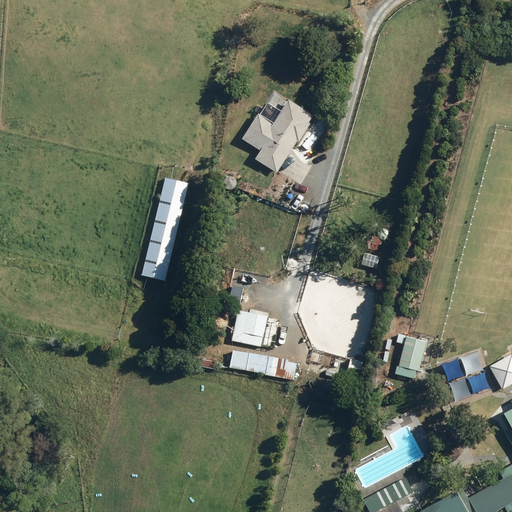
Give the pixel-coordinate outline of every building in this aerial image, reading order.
[(259,151),(253,159),(275,173),(296,141),(297,142),(309,124),(307,123),(312,116),(287,100),(272,124),(256,114),(240,139),(259,151)] [(164,179),(140,276),(163,282),(187,184),(164,179)] [(363,254),(360,265),(375,269),(378,258),(363,254)] [(230,341),(273,349),(278,320),(266,318),(267,317),(236,311),(230,341)] [(338,326),(330,355),(343,358),(351,330),(338,326)] [(410,338),(401,368),(417,372),(425,342),(417,340),(414,339),(410,338)] [(264,376),(273,377),(273,381),(282,383),(283,378),(292,380),(295,364),(286,363),(287,360),(231,351),(228,368),(265,374),(264,376)] [(318,352),(315,362),(332,368),(335,357),(318,352)] [(511,358),(511,356),(488,369),(501,392),(511,385),(511,358)] [(339,357),(335,369),(344,372),(348,360),(339,357)] [(215,361),(200,359),(199,368),(214,370),(215,361)] [(360,362),(349,360),(347,368),(358,370),(360,362)] [(511,467),(498,475),(503,484),(467,504),(471,511),(500,511),(504,510),(505,511),(511,511),(511,403),(510,405),(511,408),(511,412),(502,418),(510,432),(504,435),(511,450),(511,467)] [(404,478),(361,501),(367,511),(376,511),(412,493),(404,478)] [(419,511),(462,511),(452,494),(419,511)]
